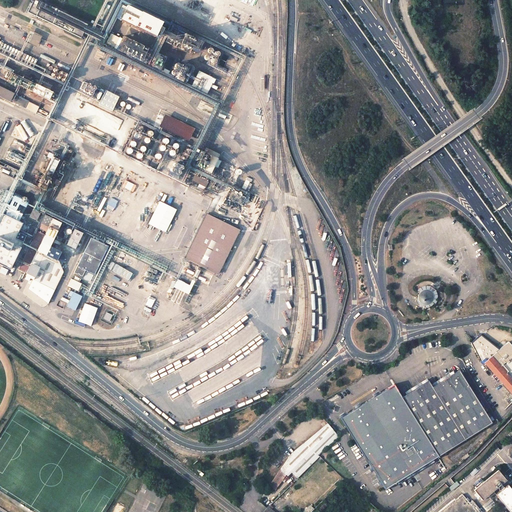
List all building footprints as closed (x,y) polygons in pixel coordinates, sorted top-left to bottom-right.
[(43,4),(34,0),(33,0),(28,13),(80,39),(87,25),(43,4)] [(105,0),(49,0),(48,3),(93,25),(105,0)] [(169,0),(214,22),(218,14),(211,10),(216,0),(169,0)] [(124,5),(121,11),(125,13),(120,23),(153,40),(161,26),(141,16),(144,12),(129,4),(128,7),(124,5)] [(200,44),(172,30),(165,45),(194,58),(200,44)] [(27,42),(35,46),(40,35),(32,31),(27,42)] [(119,40),(110,36),(105,45),(114,49),(119,40)] [(150,53),(122,38),(115,52),(143,67),(150,53)] [(228,55),(210,47),(201,65),(228,78),(230,73),(227,71),(233,60),(227,57),(228,55)] [(168,61),(160,56),(153,70),(162,75),(168,61)] [(193,70),(172,60),(165,76),(189,88),(193,79),(190,77),(193,70)] [(0,81),(51,107),(56,98),(27,84),(28,81),(21,77),(20,81),(11,76),(13,73),(0,66),(0,81)] [(241,70),(236,68),(230,79),(235,81),(241,70)] [(67,77),(58,72),(53,82),(58,85),(57,86),(61,88),(67,77)] [(208,84),(204,81),(200,90),(204,92),(208,84)] [(95,91),(80,84),(76,93),(90,100),(98,104),(96,108),(109,114),(110,113),(114,114),(115,113),(125,118),(130,108),(116,101),(116,100),(103,93),(102,94),(95,91)] [(12,96),(0,89),(0,98),(8,103),(12,96)] [(27,104),(16,98),(12,105),(24,111),(27,104)] [(173,119),(166,132),(195,146),(202,133),(173,119)] [(35,133),(16,123),(10,135),(30,145),(35,133)] [(143,128),(137,125),(122,155),(125,156),(125,157),(141,166),(157,135),(152,133),(153,130),(144,126),(143,128)] [(108,138),(84,126),(79,135),(103,147),(108,138)] [(176,141),(165,136),(147,170),(155,174),(156,172),(159,174),(166,159),(174,163),(182,147),(175,144),(176,141)] [(24,156),(8,148),(2,158),(19,167),(24,156)] [(66,153),(64,158),(73,162),(77,154),(73,151),(73,150),(68,148),(65,153),(66,153)] [(192,152),(185,149),(179,162),(186,165),(192,152)] [(59,157),(48,152),(33,181),(46,188),(44,192),(51,196),(67,165),(58,160),(59,157)] [(196,169),(210,176),(214,169),(217,171),(220,164),(203,155),(196,169)] [(184,169),(167,161),(162,172),(168,175),(167,178),(177,183),(184,169)] [(17,170),(8,166),(6,170),(14,175),(17,170)] [(248,191),(252,179),(245,177),(242,189),(248,191)] [(208,184),(194,178),(191,183),(205,190),(208,184)] [(223,198),(227,190),(223,187),(219,195),(223,198)] [(250,220),(260,200),(249,194),(247,196),(246,199),(230,191),(226,200),(218,197),(215,203),(250,220)] [(147,224),(165,232),(175,208),(157,200),(147,224)] [(22,215),(6,208),(0,219),(0,265),(8,270),(21,243),(14,239),(21,225),(18,223),(22,215)] [(60,225),(44,217),(17,271),(38,282),(37,284),(58,295),(67,278),(63,266),(66,261),(65,257),(48,249),(60,225)] [(240,233),(207,217),(185,261),(201,269),(202,268),(218,276),(240,233)] [(79,235),(66,228),(58,244),(71,251),(79,235)] [(107,249),(90,240),(73,274),(81,278),(84,272),(93,277),(107,249)] [(137,264),(113,252),(106,266),(113,269),(110,276),(130,286),(133,279),(124,274),(126,270),(133,273),(137,264)] [(159,275),(145,268),(140,277),(154,285),(159,275)] [(197,286),(178,277),(176,280),(178,282),(178,284),(182,286),(178,295),(189,300),(197,286)] [(80,286),(70,281),(66,288),(76,293),(80,286)] [(437,296),(437,294),(437,293),(438,292),(436,289),(435,289),(428,286),(424,286),(421,286),(419,287),(416,291),(419,293),(418,294),(418,298),(419,301),(421,303),(424,304),(423,307),(429,306),(432,304),(436,305),(437,298),(437,296)] [(64,306),(74,310),(81,296),(71,291),(64,306)] [(110,318),(100,313),(97,320),(107,325),(110,318)] [(483,364),(511,394),(511,355),(503,346),(498,350),(480,335),(471,344),(480,362),(483,359),(485,361),(483,364)] [(232,363),(240,352),(225,341),(223,344),(197,342),(196,348),(203,344),(206,347),(203,348),(198,348),(198,352),(196,351),(195,352),(190,352),(189,357),(186,358),(187,357),(155,372),(158,379),(180,368),(186,382),(166,392),(174,398),(188,391),(192,401),(228,384),(233,377),(231,376),(232,369),(227,369),(230,368),(230,362),(232,363)] [(402,398),(438,458),(492,423),(459,371),(452,375),(433,387),(429,381),(419,388),(402,398)] [(438,458),(402,398),(393,385),(367,402),(341,419),(386,490),(438,458)] [(323,421),(302,439),(305,442),(327,424),(323,421)] [(296,479),(319,456),(318,455),(338,438),(327,424),(305,442),(292,453),(266,489),(272,493),(287,474),(296,479)] [(495,493),(511,511),(511,489),(507,484),(503,486),(501,483),(505,479),(497,469),(474,489),(482,499),(496,487),(499,490),(495,493)] [(457,486),(454,482),(448,486),(452,490),(457,486)] [(469,503),(462,494),(456,499),(454,499),(437,511),(482,511),(473,501),(469,503)] [(282,497),(280,495),(268,508),(270,510),(282,497)]
